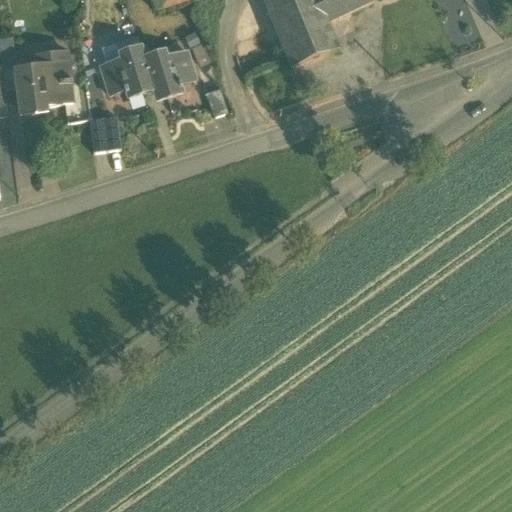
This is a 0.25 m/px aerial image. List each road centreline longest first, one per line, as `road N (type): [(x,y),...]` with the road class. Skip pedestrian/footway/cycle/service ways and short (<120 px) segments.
road 1 (residential): [(427,143),(0,455)]
road 2 (residential): [(415,91),(0,228)]
